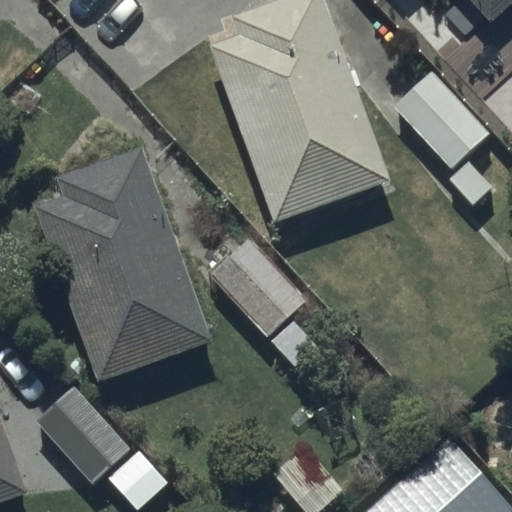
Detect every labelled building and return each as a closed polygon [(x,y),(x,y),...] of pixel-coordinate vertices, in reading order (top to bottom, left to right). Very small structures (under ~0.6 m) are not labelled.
[(236,25),(206,37),(273,213),(387,170),(322,0),(259,0),(230,11),(236,25)] [(504,0),(475,0),(488,14),(504,0)] [(432,65),(393,100),(448,162),(488,127),(432,65)] [(63,184),(33,195),(96,372),(209,331),(140,139),(58,168),(63,184)] [(248,231),(208,268),(268,331),(307,294),(248,231)] [(131,442),(73,380),(35,416),(92,478),(131,442)] [(0,421),(0,496),(22,489),(0,421)] [(499,511),(509,503),(444,431),(355,511),(499,511)] [(138,445),(106,473),(137,506),(168,478),(138,445)]
